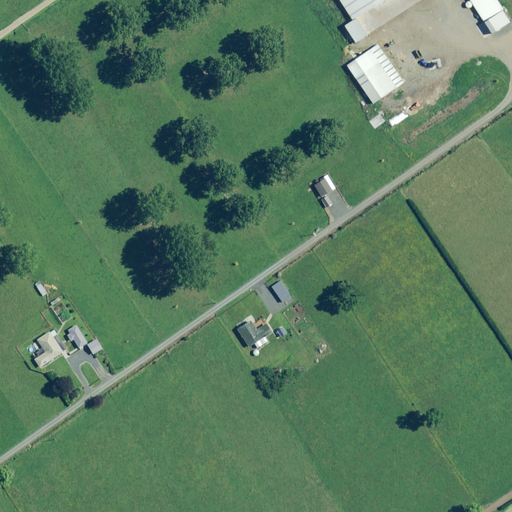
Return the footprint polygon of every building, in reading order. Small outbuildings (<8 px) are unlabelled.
[(495,26),(477,1),(461,12),(481,40),(494,31),(492,28),(495,26)] [(442,67),(439,58),(426,62),(428,71),(442,67)] [(396,88),(378,62),(355,78),(372,104),(396,88)] [(444,113),(435,98),(420,108),(430,123),(444,113)] [(46,293),(39,281),(35,284),(42,296),(46,293)] [(290,296),(280,281),(271,287),(282,302),(290,296)] [(256,330),(250,321),(237,330),(248,347),(254,343),(257,348),(267,341),(264,337),(271,332),(266,324),(256,330)] [(87,343),(76,325),(68,330),(70,334),(67,335),(70,341),(73,340),(78,348),(87,343)] [(286,333),(282,328),(277,332),(281,337),(286,333)] [(56,334),(53,329),(37,340),(45,352),(34,359),(39,367),(62,352),(52,337),(56,334)] [(102,349),(96,339),(87,345),(93,354),(102,349)] [(44,486),(34,477),(28,484),(29,485),(20,497),(29,505),(44,486)] [(51,502),(43,496),(37,504),(44,510),(51,502)]
